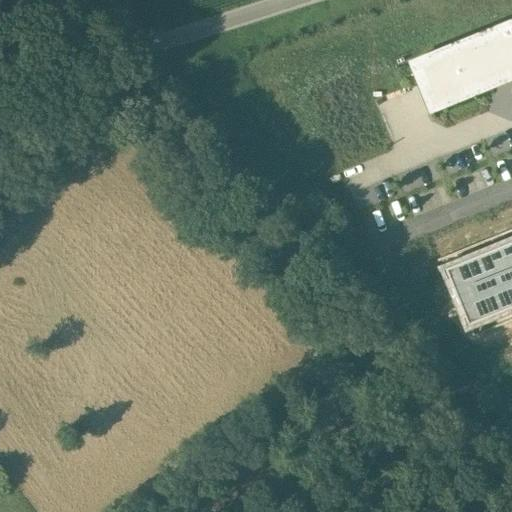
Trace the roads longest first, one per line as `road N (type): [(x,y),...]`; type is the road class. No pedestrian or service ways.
road 1 (track): [(511,496),(80,52)]
road 2 (residential): [(293,0),(114,53),(80,52),(30,0)]
